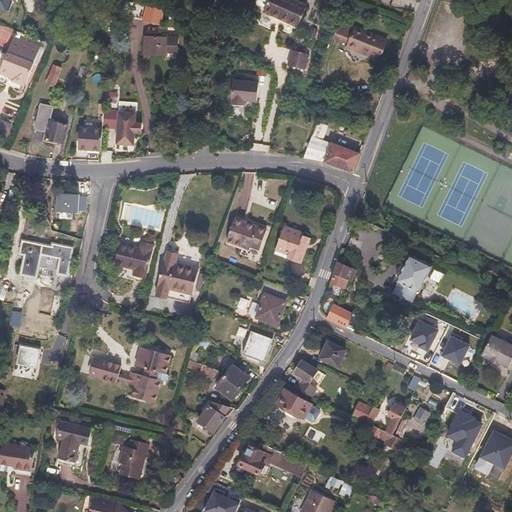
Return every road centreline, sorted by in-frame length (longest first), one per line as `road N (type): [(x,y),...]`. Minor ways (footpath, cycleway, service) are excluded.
road 1 (residential): [(0,158),(101,172),(260,160),(355,186)]
road 2 (residential): [(310,314),(174,511)]
road 3 (residential): [(310,314),(511,416)]
road 4 (residential): [(425,0),(355,186)]
road 5 (residential): [(355,186),(310,314)]
